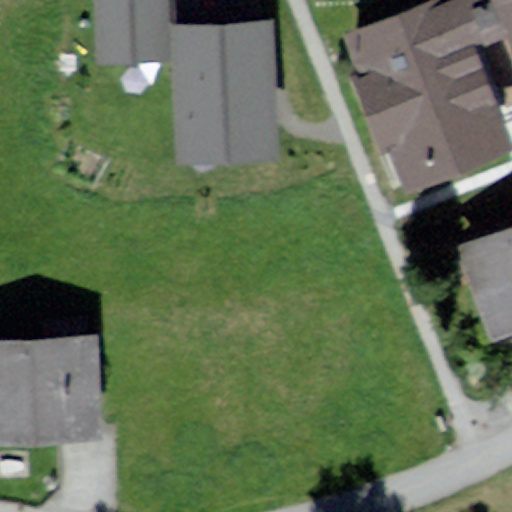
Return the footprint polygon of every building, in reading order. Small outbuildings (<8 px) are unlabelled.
[(162,0),(99,0),(102,55),(165,52),(162,0)] [(445,6),(349,42),(365,86),(355,90),(380,157),(387,154),(401,190),(501,152),(491,125),(511,117),(511,0),(492,0),(497,13),(454,29),(445,6)] [(265,32),(181,36),(186,154),(270,150),(265,32)] [(511,249),(480,261),(508,338),(511,336),(511,249)] [(98,338),(0,341),(0,443),(101,441),(98,338)]
